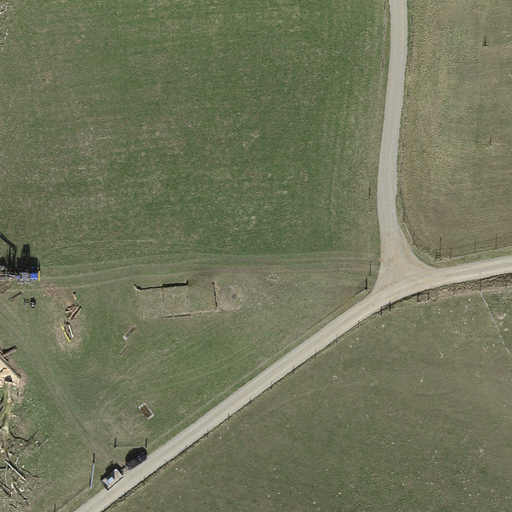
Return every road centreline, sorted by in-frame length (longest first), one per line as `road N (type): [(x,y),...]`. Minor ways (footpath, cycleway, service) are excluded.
road 1 (track): [(87,511),(362,308),(427,280)]
road 2 (track): [(397,0),(389,226),(427,280)]
